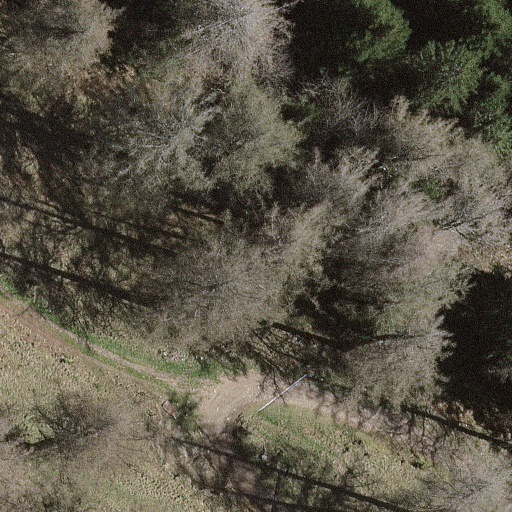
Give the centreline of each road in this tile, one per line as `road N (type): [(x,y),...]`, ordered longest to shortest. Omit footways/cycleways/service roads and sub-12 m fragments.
road 1 (track): [(248,511),(215,453),(221,421),(257,399),(306,391),(439,446),(511,502)]
road 2 (track): [(221,421),(0,299)]
